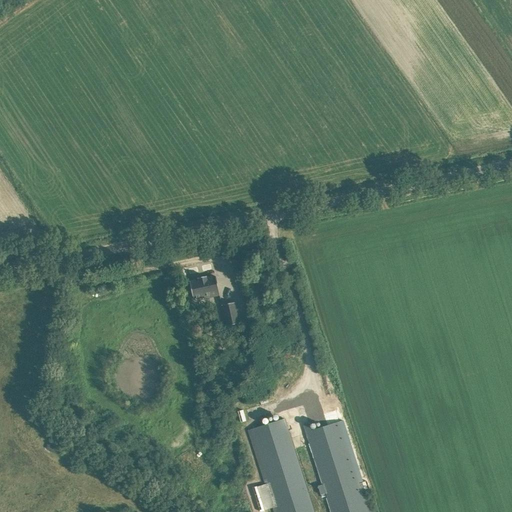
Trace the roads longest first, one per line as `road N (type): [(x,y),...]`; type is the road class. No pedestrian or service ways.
road 1 (unclassified): [(0,269),(511,159)]
road 2 (track): [(35,413),(58,298),(70,281)]
